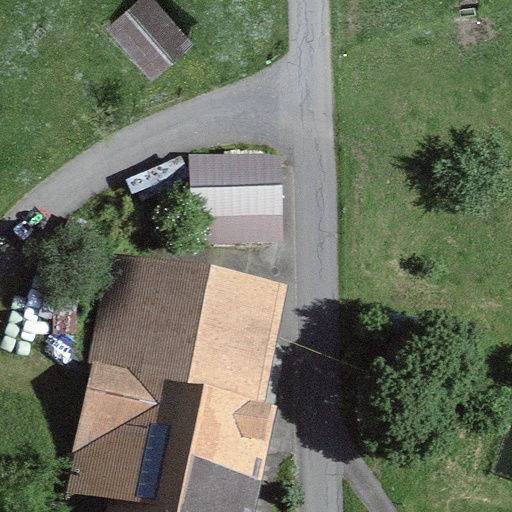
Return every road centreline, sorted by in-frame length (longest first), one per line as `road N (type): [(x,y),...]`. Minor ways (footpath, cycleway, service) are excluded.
road 1 (unclassified): [(0,252),(62,196),(141,146),(313,88)]
road 2 (unclassified): [(313,88),(324,419)]
